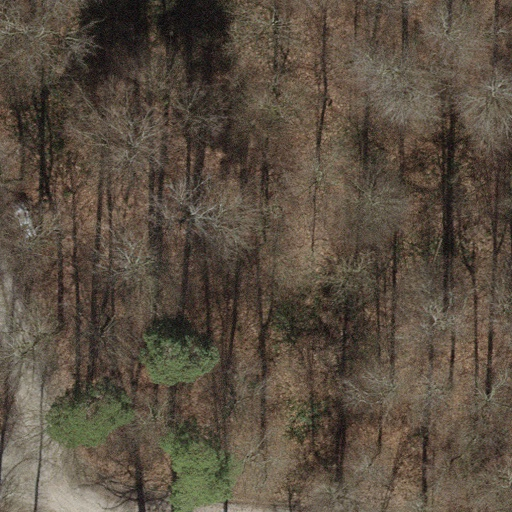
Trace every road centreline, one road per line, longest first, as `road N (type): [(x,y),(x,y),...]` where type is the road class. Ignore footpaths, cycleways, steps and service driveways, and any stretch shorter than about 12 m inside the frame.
road 1 (track): [(83,511),(0,312)]
road 2 (track): [(180,511),(76,498),(0,470)]
